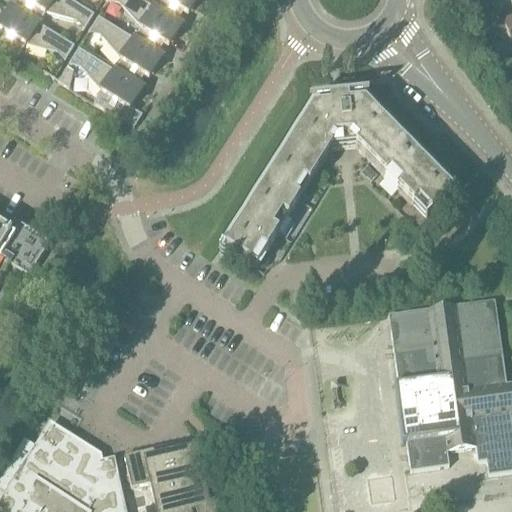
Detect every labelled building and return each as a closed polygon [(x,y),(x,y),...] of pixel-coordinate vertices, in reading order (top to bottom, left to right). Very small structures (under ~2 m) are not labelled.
[(16,0),(20,2),(14,12),(14,13),(38,27),(45,15),(76,24),(84,32),(93,17),(65,0),(16,0)] [(152,10),(153,10),(137,0),(106,0),(105,2),(108,4),(119,6),(140,30),(133,41),(133,42),(154,54),(154,53),(160,44),(166,47),(180,26),(175,22),(174,23),(152,10)] [(158,0),(153,10),(152,10),(174,23),(175,22),(181,13),(186,16),(196,0),(158,0)] [(14,13),(14,12),(9,9),(0,23),(0,33),(1,34),(0,35),(0,48),(18,60),(26,47),(56,55),(64,64),(74,48),(38,27),(14,13)] [(506,37),(511,34),(511,18),(501,23),(506,37)] [(133,42),(133,41),(97,19),(88,35),(99,38),(121,62),(114,73),(113,74),(133,85),(140,75),(145,78),(159,57),(154,53),(154,54),(133,42)] [(113,74),(114,73),(78,51),(69,66),(80,70),(101,93),(93,106),(112,117),(120,106),(125,109),(138,88),(133,85),(113,74)] [(70,92),(73,75),(67,71),(58,85),(70,92)] [(365,105),(314,110),(225,250),(257,270),(332,151),(356,149),(427,221),(453,195),(365,105)] [(371,184),(376,180),(366,169),(361,174),(371,184)] [(39,242),(0,216),(0,285),(9,271),(17,276),(39,242)] [(441,270),(430,272),(434,289),(445,287),(441,270)] [(494,305),(390,319),(401,406),(407,405),(411,431),(405,432),(411,475),(448,470),(446,456),(474,453),(476,467),(485,466),(487,480),(511,476),(511,436),(510,419),(511,418),(511,387),(505,388),(494,305)] [(230,349),(222,367),(237,374),(246,356),(230,349)] [(344,418),(359,418),(357,377),(323,378),(326,446),(345,445),(344,418)] [(75,453),(79,447),(50,428),(36,450),(23,442),(0,478),(0,511),(124,511),(113,461),(95,465),(75,453)] [(190,454),(188,447),(167,452),(166,449),(123,459),(130,491),(150,487),(155,509),(144,511),(206,511),(194,453),(190,454)]
